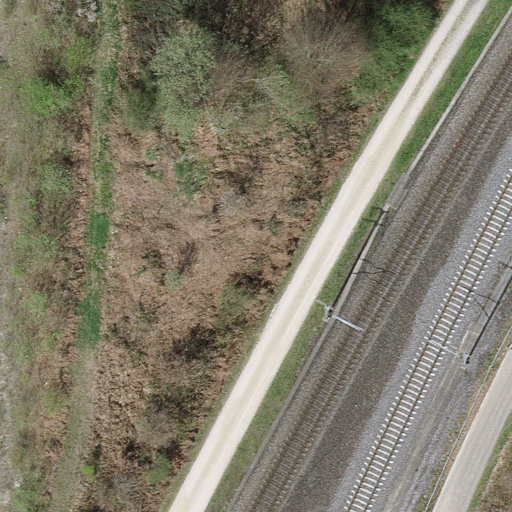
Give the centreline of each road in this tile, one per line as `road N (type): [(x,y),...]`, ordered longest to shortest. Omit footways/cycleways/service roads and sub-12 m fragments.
road 1 (track): [(187,511),(353,198),(472,0)]
road 2 (track): [(511,375),(449,511)]
